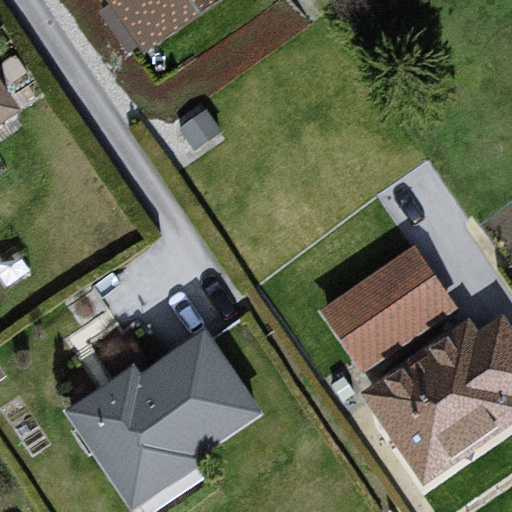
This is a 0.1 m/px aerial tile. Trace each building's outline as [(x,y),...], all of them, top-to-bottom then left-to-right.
[(105,0),(142,54),(222,0),(105,0)] [(0,140),(30,122),(0,73),(0,140)] [(319,314),(359,372),(450,309),(410,251),(319,314)] [(365,398),(423,487),(511,428),(511,362),(484,320),(365,398)] [(73,411),(130,501),(262,418),(205,328),(73,411)]
